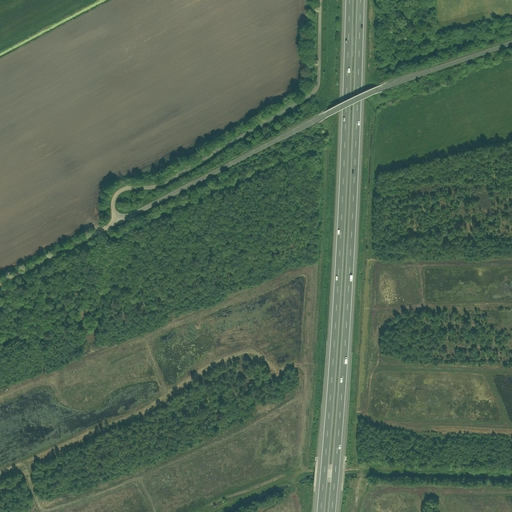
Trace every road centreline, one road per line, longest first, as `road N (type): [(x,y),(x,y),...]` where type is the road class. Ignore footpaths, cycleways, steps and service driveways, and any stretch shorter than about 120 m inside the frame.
road 1 (motorway): [(349,0),(320,511)]
road 2 (motorway): [(332,511),(360,0)]
road 3 (unclassified): [(511,43),(381,87),(86,238)]
road 4 (track): [(511,472),(349,470)]
road 5 (track): [(211,511),(304,473),(349,470)]
